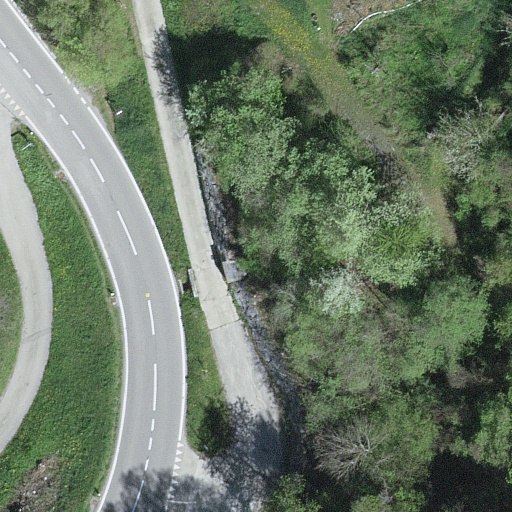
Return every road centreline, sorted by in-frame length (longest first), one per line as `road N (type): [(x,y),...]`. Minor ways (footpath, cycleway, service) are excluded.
road 1 (track): [(144,0),(192,240),(246,436),(238,475),(204,511)]
road 2 (tertiary): [(130,511),(155,408),(153,327),(140,266),(100,179),(0,37)]
road 3 (track): [(258,0),(338,86),(511,351)]
road 4 (track): [(0,167),(20,232),(29,312),(0,403)]
